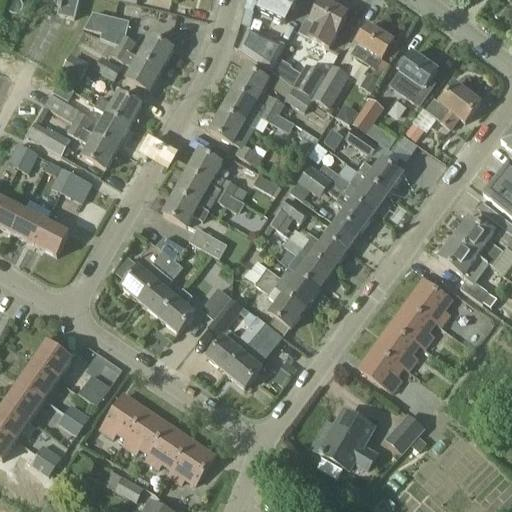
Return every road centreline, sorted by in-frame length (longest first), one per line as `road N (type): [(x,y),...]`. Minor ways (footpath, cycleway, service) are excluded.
road 1 (residential): [(511,109),(259,445)]
road 2 (residential): [(69,314),(198,89),(230,0)]
road 3 (residential): [(259,445),(69,314)]
